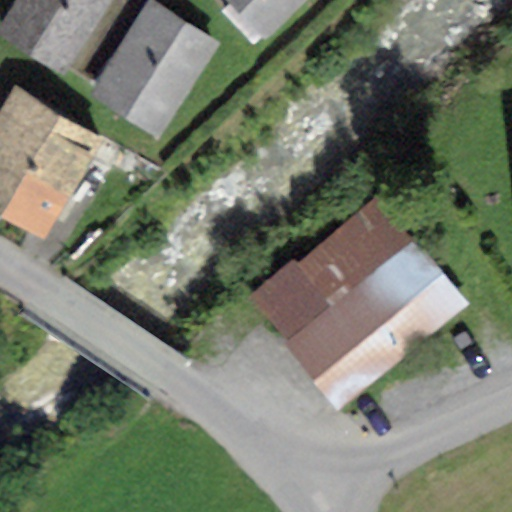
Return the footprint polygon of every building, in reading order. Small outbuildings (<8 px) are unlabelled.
[(20,0),(3,28),(61,65),(103,0),(20,0)] [(234,0),(264,30),(295,0),(234,0)] [(153,2),(98,90),(157,126),(212,40),(153,2)] [(18,86),(0,115),(0,191),(47,220),(99,135),(18,86)] [(300,349),(307,344),(341,388),(459,294),(422,250),(418,253),(376,201),(298,265),(295,261),(253,296),(300,349)]
